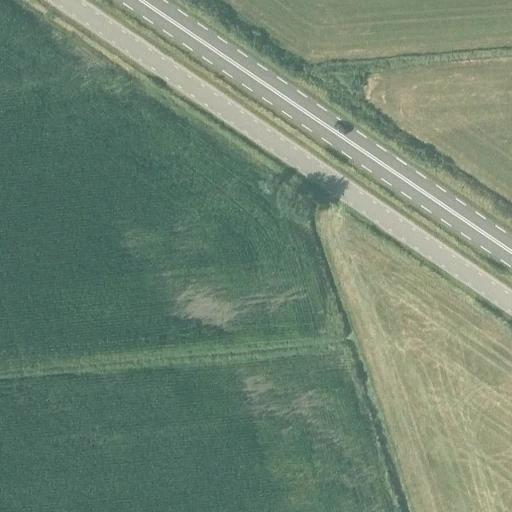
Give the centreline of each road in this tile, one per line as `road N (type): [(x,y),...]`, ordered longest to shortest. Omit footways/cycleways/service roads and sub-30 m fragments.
road 1 (unclassified): [(511,307),(60,0)]
road 2 (primary): [(511,254),(137,0)]
